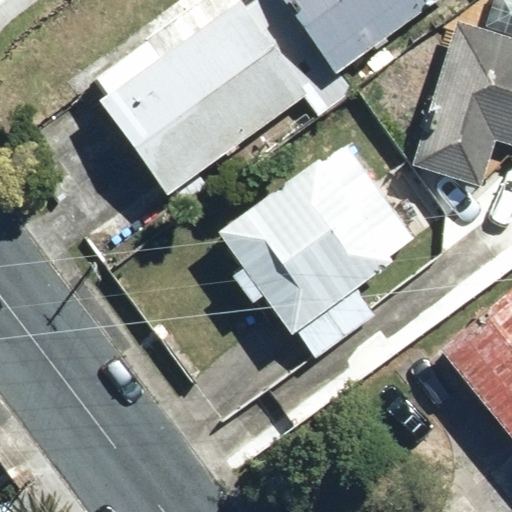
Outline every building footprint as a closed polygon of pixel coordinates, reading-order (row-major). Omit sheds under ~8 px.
[(435,0),(277,0),(332,75),(435,0)] [(311,94),(249,7),(164,67),(146,40),(88,82),(99,98),(91,103),(160,200),(311,94)] [(511,38),(452,21),(409,170),(476,189),(488,148),(511,155),(511,38)] [(412,238),(338,142),(209,235),(235,269),(224,278),(246,307),(252,302),(285,343),(291,339),(309,362),(369,315),(348,288),(412,238)] [(511,255),(511,192),(472,223),(502,263),(511,255)] [(511,311),(444,368),(511,452),(511,489),(505,495),(511,503),(511,311)]
